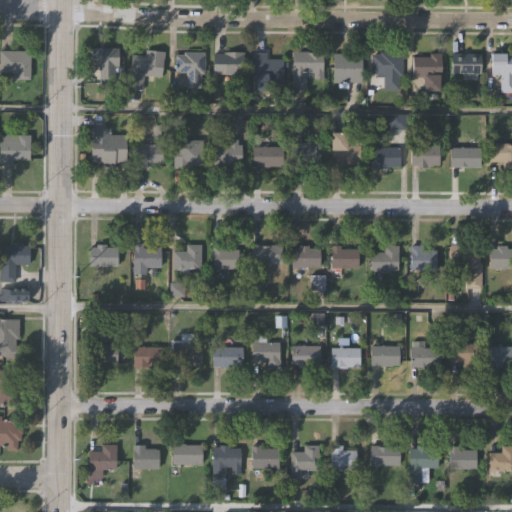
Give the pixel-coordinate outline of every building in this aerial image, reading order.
[(119,46),(119,65),(117,65),(117,83),(100,83),(100,63),(90,63),(90,46),(119,46)] [(161,49),(161,73),(143,73),(142,89),(128,89),(129,57),(140,57),(141,48),(161,49)] [(283,82),(264,82),(264,76),(250,76),(250,49),(265,49),(265,56),(283,56),(283,82)] [(242,76),(232,76),(232,80),(220,80),(220,74),(210,74),(210,50),(242,50),(242,76)] [(364,82),(349,82),(349,86),(333,86),(334,52),(342,52),(342,50),(357,50),(357,53),(364,53),(364,82)] [(403,75),(400,75),(399,89),(384,89),(384,77),(377,77),(377,73),(372,73),(372,52),(380,52),(380,50),(404,50),(403,75)] [(198,72),(198,87),(183,87),(183,72),(173,72),(173,52),(180,52),(180,51),(202,51),(202,72),(198,72)] [(321,78),(311,78),(311,72),(305,72),(305,88),(290,88),(290,51),(321,51),(321,78)] [(0,52),(28,52),(28,78),(0,77),(0,52)] [(444,90),(424,89),(424,75),(413,75),(413,54),(431,54),(431,52),(444,52),(444,90)] [(481,73),(478,73),(478,78),(464,78),(464,72),(451,72),(451,53),(481,53),(481,73)] [(511,93),(500,93),(500,75),(491,75),(491,53),(511,53),(511,93)] [(389,128),(389,111),(408,111),(408,129),(389,128)] [(91,126),(111,126),(111,132),(127,132),(127,160),(115,160),(115,163),(102,162),(102,160),(91,160),(91,126)] [(360,141),(360,163),(347,163),(347,164),(330,163),(330,129),(347,130),(347,141),(360,141)] [(319,139),(319,167),(303,167),(303,160),(289,160),(289,141),(291,141),(292,132),(299,132),(299,139),(319,139)] [(0,164),(0,137),(28,137),(28,164),(0,164)] [(240,141),(240,162),(234,162),(234,164),(210,163),(210,142),(227,142),(227,138),(236,138),(236,141),(240,141)] [(511,141),(511,167),(505,168),(505,162),(490,162),(490,141),(511,141)] [(164,142),(164,163),(152,163),(152,165),(141,165),(141,164),(135,164),(135,142),(164,142)] [(442,143),(441,163),(433,162),(433,166),(417,165),(417,164),(410,164),(411,143),(442,143)] [(282,145),(281,167),(250,166),(250,144),(282,145)] [(402,145),(401,167),(372,166),(372,144),(402,145)] [(204,145),(204,166),(174,166),(174,145),(204,145)] [(482,145),(482,165),(451,165),(451,145),(482,145)] [(400,269),(370,269),(371,249),(385,249),(385,241),(400,241),(400,269)] [(160,245),(160,268),(147,268),(147,277),(132,277),(132,242),(143,242),(143,245),(160,245)] [(118,265),(89,264),(89,244),(96,244),(96,243),(107,243),(107,245),(118,245),(118,265)] [(437,267),(410,267),(410,243),(425,243),(425,248),(438,248),(437,267)] [(511,266),(489,266),(490,245),(497,245),(497,243),(509,243),(509,246),(511,246),(511,266)] [(200,269),(172,269),(172,250),(186,250),(186,244),(200,244),(200,269)] [(238,270),(211,270),(211,244),(225,244),(225,250),(238,250),(238,270)] [(282,264),(252,264),(252,244),(282,244),(282,264)] [(319,268),(302,268),(302,269),(291,269),(291,247),(298,247),(298,245),(308,245),(308,248),(319,248),(319,268)] [(357,269),(329,268),(329,245),(341,245),(341,250),(357,250),(357,269)] [(0,302),(0,246),(28,246),(28,266),(13,266),(13,290),(24,290),(24,302),(0,302)] [(483,289),(465,289),(465,275),(467,275),(467,266),(449,265),(450,247),(480,247),(480,263),(483,263),(483,289)] [(3,356),(3,355),(0,355),(0,319),(19,319),(19,340),(16,340),(16,345),(25,345),(24,357),(3,356)] [(126,322),(126,340),(144,340),(144,322),(126,322)] [(281,339),(281,361),(254,361),(254,334),(267,334),(267,339),(281,339)] [(479,342),(479,368),(463,368),(463,361),(448,361),(449,342),(479,342)] [(120,343),(120,363),(106,363),(106,365),(96,365),(96,362),(90,362),(90,343),(120,343)] [(321,343),(321,365),(297,365),(297,364),(293,364),(292,343),(321,343)] [(203,344),(203,363),(197,363),(197,364),(180,364),(180,363),(173,363),(173,344),(203,344)] [(243,345),(243,366),(213,366),(213,345),(243,345)] [(400,345),(400,365),(371,364),(371,345),(400,345)] [(489,345),(511,345),(511,365),(505,365),(505,367),(495,367),(495,365),(489,365),(489,345)] [(164,346),(164,365),(134,365),(134,346),(164,346)] [(442,346),(442,367),(410,367),(410,346),(442,346)] [(361,347),(361,366),(348,366),(348,367),(331,367),(331,347),(361,347)] [(0,404),(0,368),(4,368),(4,366),(24,367),(24,377),(16,377),(16,386),(21,386),(21,404),(0,404)] [(7,451),(7,446),(0,446),(0,421),(9,421),(9,416),(19,416),(19,427),(22,427),(22,434),(21,434),(21,441),(17,441),(17,451),(7,451)] [(118,467),(89,467),(89,448),(101,448),(101,441),(118,441),(118,467)] [(202,462),(172,462),(172,442),(202,443),(202,462)] [(279,466),(251,466),(252,442),(262,442),(262,446),(279,446),(279,466)] [(320,469),(302,469),(302,478),(291,478),(291,449),(304,449),(304,442),(321,442),(320,469)] [(160,467),(133,467),(133,443),(147,443),(147,447),(160,447),(160,467)] [(241,472),(231,472),(231,467),(226,467),(226,488),(211,488),(212,445),(220,446),(220,443),(231,443),(231,447),(242,447),(241,472)] [(356,470),(330,470),(330,445),(343,446),(343,450),(356,450),(356,470)] [(400,466),(370,465),(370,445),(400,445),(400,466)] [(511,471),(487,471),(487,452),(502,452),(502,445),(511,445),(511,471)] [(438,470),(429,470),(429,483),(408,482),(409,448),(417,449),(417,446),(428,446),(428,449),(439,450),(438,470)] [(476,469),(448,469),(448,446),(459,446),(459,450),(476,450),(476,469)]
